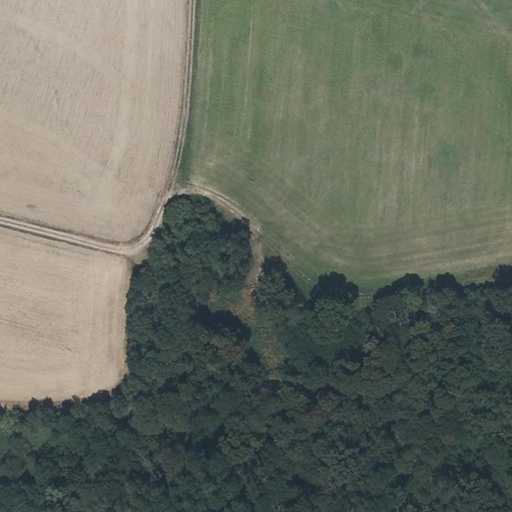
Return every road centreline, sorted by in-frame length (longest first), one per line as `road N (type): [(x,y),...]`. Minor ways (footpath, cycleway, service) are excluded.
road 1 (track): [(170,192),(236,217),(250,244),(247,288),(216,346),(175,392),(126,424),(71,423),(42,441)]
road 2 (track): [(0,222),(127,251),(153,231),(170,192),(192,0)]
